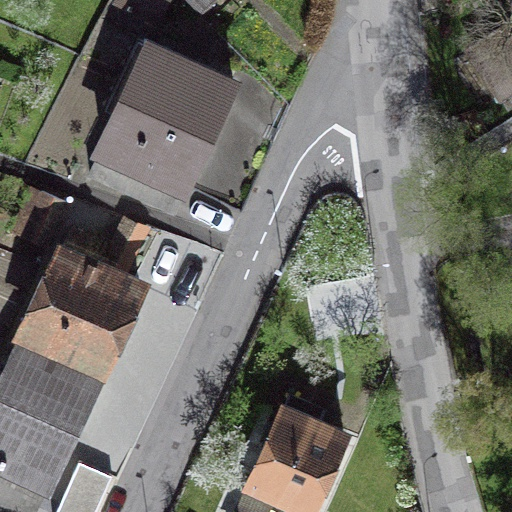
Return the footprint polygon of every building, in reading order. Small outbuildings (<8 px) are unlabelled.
[(130,0),(127,7),(157,21),(168,0),(130,0)] [(188,0),(200,12),(213,0),(188,0)] [(471,48),(503,97),(511,90),(511,35),(505,26),(471,48)] [(151,40),(101,145),(183,184),(233,79),(151,40)] [(183,184),(101,145),(89,171),(171,210),(183,184)] [(65,200),(41,189),(22,233),(46,244),(65,200)] [(101,264),(124,274),(148,225),(125,217),(101,264)] [(70,227),(22,329),(99,366),(139,281),(124,274),(101,264),(91,259),(99,240),(70,227)] [(99,366),(22,329),(0,377),(0,465),(48,487),(104,366),(99,366)] [(313,403),(289,391),(235,504),(252,511),(256,511),(269,485),(309,505),(343,432),(307,415),(313,403)]
